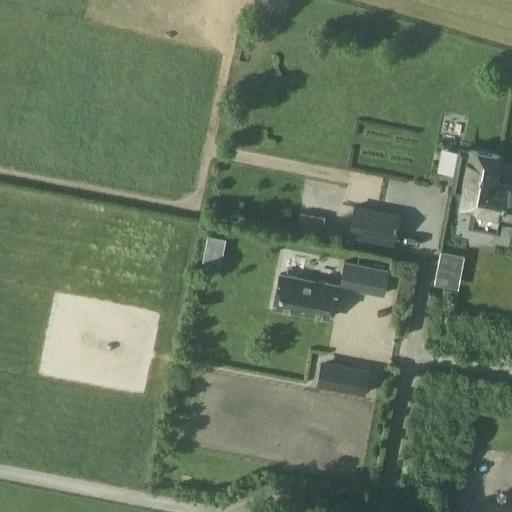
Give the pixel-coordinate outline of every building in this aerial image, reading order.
[(476,196),(471,219),(499,225),(501,215),(511,216),(511,186),(494,183),(499,155),(470,150),(470,152),(460,150),(452,191),(476,196)] [(354,206),(349,234),(394,243),(399,215),(354,206)] [(511,232),(470,223),(450,315),(493,325),(501,288),(508,290),(511,270),(511,232)] [(207,234),(202,261),(220,264),(225,238),(207,234)] [(441,251),(435,283),(448,285),(454,254),(441,251)] [(344,262),(340,286),(352,288),(357,264),(344,262)] [(280,274),(273,307),(330,318),(336,285),(280,274)] [(317,384),(364,393),(368,374),(321,365),(317,384)] [(312,421),(337,422),(338,410),(312,409),(312,421)] [(458,437),(477,436),(476,421),(457,422),(458,437)] [(380,461),(381,443),(309,440),(308,461),(348,463),(348,459),(380,461)] [(478,511),(511,511),(511,507),(480,501),(478,511)]
